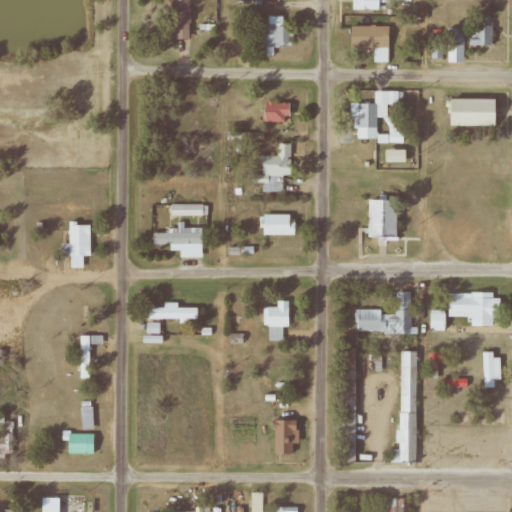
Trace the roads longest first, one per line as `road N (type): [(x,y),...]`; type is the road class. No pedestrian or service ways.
road 1 (residential): [(124,511),(127,0)]
road 2 (residential): [(511,479),(0,478)]
road 3 (residential): [(328,511),(328,0)]
road 4 (residential): [(511,276),(126,273)]
road 5 (residential): [(511,77),(127,72)]
